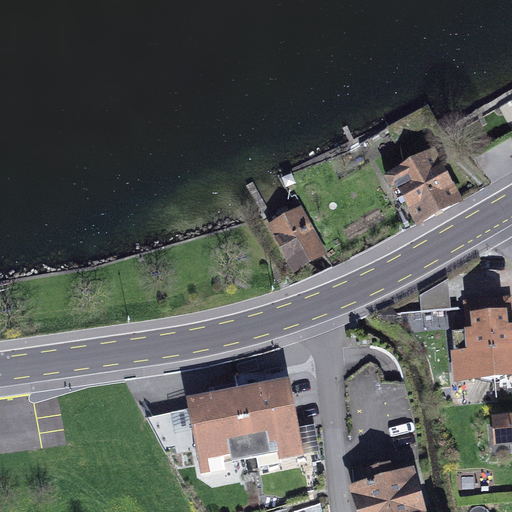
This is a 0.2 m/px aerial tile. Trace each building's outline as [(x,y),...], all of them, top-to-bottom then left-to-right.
[(389,131),(397,145),(437,123),(429,108),(389,131)] [(435,156),(389,180),(414,227),(460,203),(435,156)] [(299,215),(273,229),(296,270),(321,255),(299,215)] [(451,312),(449,281),(419,298),(421,314),(451,312)] [(488,301),(495,380),(511,375),(511,316),(511,300),(488,301)] [(495,380),(488,301),(466,303),(468,333),(452,334),(455,373),(472,372),(472,378),(495,380)] [(237,384),(251,459),(257,458),(259,469),(302,460),(304,466),(321,462),(315,430),(298,434),(288,384),(260,390),(258,380),(237,384)] [(251,459),(237,384),(216,388),(218,399),(190,405),(191,411),(147,420),(167,456),(198,450),(203,474),(225,470),(224,465),(251,459)] [(423,511),(412,472),(395,477),(393,467),(365,475),(369,488),(356,491),(362,511),(423,511)]
